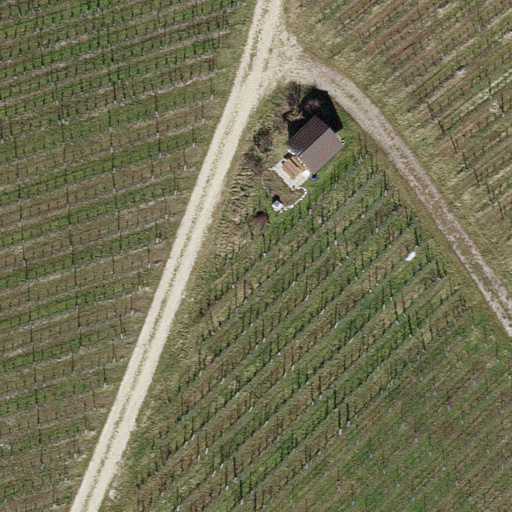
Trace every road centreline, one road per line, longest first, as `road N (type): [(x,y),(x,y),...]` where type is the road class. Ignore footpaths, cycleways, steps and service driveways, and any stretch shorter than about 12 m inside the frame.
road 1 (track): [(93,511),(277,0)]
road 2 (track): [(511,307),(375,119),(321,79),(243,95)]
